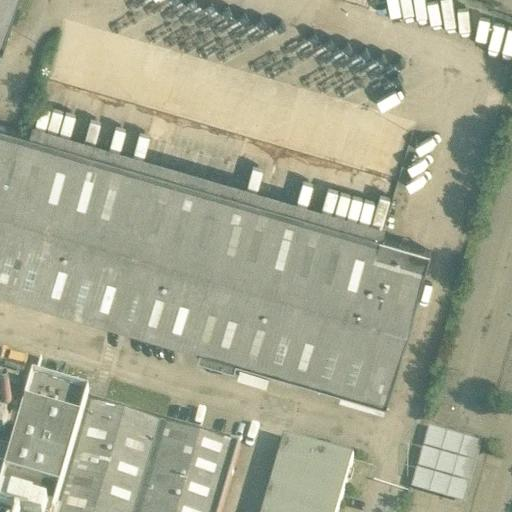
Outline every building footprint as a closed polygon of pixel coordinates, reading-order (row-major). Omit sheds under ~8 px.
[(0,0),(0,49),(2,50),(17,0),(0,0)] [(0,511),(0,293),(199,351),(198,359),(234,370),(237,362),(386,406),(430,252),(0,126),(0,511)] [(88,399),(33,383),(13,454),(0,450),(0,511),(55,511),(87,402),(88,399)] [(220,511),(240,446),(87,402),(55,511),(220,511)] [(9,407),(7,407),(5,408),(3,409),(2,410),(1,412),(2,414),(2,416),(3,417),(5,418),(7,418),(9,418),(10,417),(12,415),(13,412),(12,409),(10,408),(9,407)] [(482,443),(428,428),(410,490),(465,505),(482,443)] [(262,511),(337,511),(353,459),(284,439),(262,511)]
